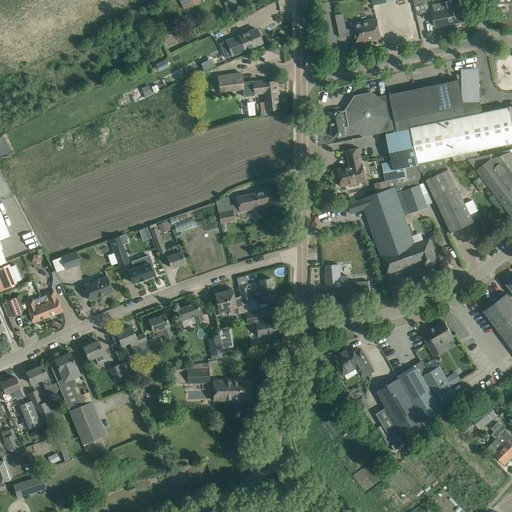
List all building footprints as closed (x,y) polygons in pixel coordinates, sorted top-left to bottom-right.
[(195,4),(192,0),(179,0),(184,9),(195,4)] [(445,2),(432,5),(434,13),(433,13),(433,17),(435,27),(447,25),(446,23),(453,22),(454,23),(463,21),(461,11),(459,11),(458,7),(460,7),(458,0),(447,0),(444,1),(445,2)] [(348,36),(343,14),(335,15),(340,37),(348,36)] [(351,25),(353,35),(356,34),(358,44),(374,40),(374,39),(380,38),(377,19),(351,25)] [(226,41),(219,43),(225,58),(262,43),(256,29),(226,41)] [(242,72),(217,75),(219,94),(243,91),(244,91),(243,83),(242,72)] [(483,112),(480,101),(464,102),(463,93),(462,76),(456,75),(458,80),(389,94),(397,132),(411,129),(410,128),(440,122),(483,113),(483,112)] [(244,91),(243,91),(243,96),(254,94),(264,93),(265,102),(260,102),(261,111),(279,109),(276,90),(278,90),(277,81),(266,82),(265,80),(252,82),(253,82),(243,83),(244,91)] [(152,93),(149,85),(141,88),(144,96),(152,93)] [(330,122),(333,137),(345,135),(344,127),(349,126),(349,127),(363,136),(386,132),(387,134),(397,132),(389,94),(378,97),(371,92),(355,96),(345,110),(341,111),(340,111),(330,113),(332,121),(330,122)] [(483,113),(440,122),(447,157),(453,156),(455,162),(468,159),(478,157),(477,151),(511,143),(511,121),(509,107),(483,112),(483,113)] [(410,128),(411,129),(418,165),(419,170),(446,164),(445,158),(447,157),(440,122),(410,128)] [(386,181),(385,181),(387,189),(395,187),(417,180),(421,178),(418,165),(411,129),(397,132),(387,134),(392,161),(382,164),(386,181)] [(362,164),(361,158),(359,148),(346,151),(350,166),(337,169),(341,187),(367,181),(363,164),(362,164)] [(511,153),(509,150),(478,157),(468,159),(511,218),(511,217),(511,153)] [(446,164),(419,170),(420,172),(422,172),(434,198),(451,233),(473,222),(470,215),(477,211),(472,200),(465,204),(446,165),(446,164)] [(0,198),(11,194),(0,169),(0,198)] [(364,209),(372,232),(406,220),(404,215),(427,207),(422,194),(429,191),(424,183),(419,185),(417,180),(395,187),(387,189),(375,194),(361,199),(361,200),(347,204),(351,214),(364,209)] [(373,183),(375,194),(387,189),(385,181),(373,183)] [(218,214),(221,223),(234,220),(233,213),(247,210),(247,207),(273,201),(269,186),(255,189),(256,193),(236,198),(238,204),(230,206),(232,211),(218,214)] [(3,248),(0,241),(0,240),(10,237),(0,211),(0,264),(6,263),(0,249),(3,248)] [(406,220),(372,232),(380,256),(387,275),(405,268),(405,269),(412,267),(411,266),(421,262),(423,270),(439,265),(432,246),(434,245),(431,238),(414,244),(406,220)] [(170,230),(167,221),(157,225),(160,233),(170,230)] [(165,250),(155,224),(149,226),(159,252),(165,250)] [(148,226),(140,230),(144,240),(153,237),(148,226)] [(124,234),(109,240),(119,267),(129,263),(122,244),(127,242),(124,234)] [(174,254),(167,257),(171,268),(185,263),(181,252),(178,244),(176,245),(172,247),(174,254)] [(75,251),(61,256),(66,269),(79,264),(75,251)] [(134,268),(128,271),(132,283),(139,280),(140,281),(146,278),(146,277),(154,274),(151,266),(153,266),(149,255),(141,258),(132,262),(134,268)] [(0,291),(17,285),(8,264),(0,267),(0,291)] [(340,276),(339,265),(326,266),(327,277),(326,277),(327,288),(341,287),(341,284),(348,283),(347,276),(340,276)] [(84,285),(90,300),(113,292),(107,277),(84,285)] [(259,282),(248,285),(249,291),(260,289),(262,298),(275,295),(271,278),(259,281),(259,282)] [(369,281),(352,283),(353,293),(370,291),(369,281)] [(247,284),(238,286),(241,297),(242,303),(251,301),(249,291),(247,284)] [(54,291),(41,296),(48,316),(62,311),(54,291)] [(232,291),(215,294),(219,311),(227,309),(229,315),(244,312),(242,303),(241,297),(233,298),(232,291)] [(511,300),(507,293),(483,312),(511,350),(511,300)] [(48,316),(41,296),(34,299),(33,298),(25,301),(33,322),(48,316)] [(20,313),(14,298),(6,301),(12,315),(12,316),(20,313)] [(251,301),(242,303),(244,312),(244,313),(245,312),(257,310),(255,300),(251,301)] [(6,301),(2,302),(8,317),(12,315),(6,301)] [(201,313),(200,311),(196,302),(176,309),(180,320),(193,316),(196,323),(203,320),(200,313),(201,313)] [(262,319),(260,309),(257,310),(245,312),(247,325),(255,323),(255,321),(262,319)] [(153,332),(156,331),(158,336),(164,334),(166,340),(173,337),(168,326),(169,326),(165,314),(148,320),(153,332)] [(255,321),(255,323),(258,337),(283,332),(280,318),(262,321),(262,319),(255,321)] [(432,339),(426,343),(434,356),(445,350),(442,343),(453,336),(444,321),(428,331),(432,339)] [(116,333),(120,342),(122,346),(129,342),(136,358),(152,352),(144,334),(136,337),(131,326),(116,333)] [(229,328),(219,330),(220,337),(222,348),(233,346),(229,328)] [(148,339),(153,353),(160,350),(155,336),(148,339)] [(207,339),(210,355),(223,353),(222,348),(220,337),(207,339)] [(88,359),(95,357),(98,364),(106,360),(103,353),(98,341),(83,348),(88,359)] [(345,350),(336,356),(340,364),(338,366),(343,374),(345,374),(347,378),(358,371),(362,377),(373,370),(361,349),(354,353),(352,348),(346,352),(345,350)] [(51,367),(70,411),(84,444),(105,435),(93,403),(89,391),(78,395),(71,378),(79,375),(75,365),(70,353),(55,360),(57,364),(51,367)] [(128,360),(119,364),(125,377),(126,380),(135,376),(128,360)] [(171,383),(176,383),(210,384),(208,362),(187,366),(187,369),(177,370),(170,371),(171,383)] [(414,370),(398,379),(425,426),(460,401),(451,386),(446,379),(439,366),(428,373),(421,362),(415,365),(417,368),(414,370)] [(115,382),(125,377),(119,364),(109,369),(115,382)] [(45,388),(48,394),(59,389),(54,377),(49,379),(47,376),(48,376),(43,365),(26,372),(31,384),(41,379),(45,388)] [(456,372),(446,379),(451,386),(461,379),(456,372)] [(15,377),(1,383),(5,392),(6,394),(2,395),(5,402),(16,398),(22,395),(19,388),(20,388),(19,386),(15,377)] [(213,381),(213,400),(252,399),(251,379),(213,381)] [(425,426),(398,379),(385,386),(384,384),(381,385),(379,387),(377,388),(378,390),(377,391),(387,407),(376,414),(396,448),(427,429),(425,426)] [(29,393),(35,406),(34,406),(40,421),(51,417),(45,402),(42,403),(37,390),(29,393)] [(363,394),(356,399),(363,410),(370,406),(363,394)] [(19,405),(29,428),(41,424),(31,400),(19,405)] [(496,410),(477,421),(480,427),(499,416),(496,410)] [(511,445),(510,444),(511,442),(511,437),(508,433),(497,422),(491,429),(494,432),(491,435),(496,439),(488,447),(504,464),(511,456),(511,445)] [(19,446),(14,434),(3,439),(8,451),(19,446)] [(66,448),(61,450),(64,460),(69,458),(66,448)] [(5,460),(0,461),(0,476),(2,482),(11,480),(5,460)] [(20,483),(24,495),(46,488),(42,476),(20,483)] [(133,485),(127,488),(130,493),(136,490),(133,485)]
